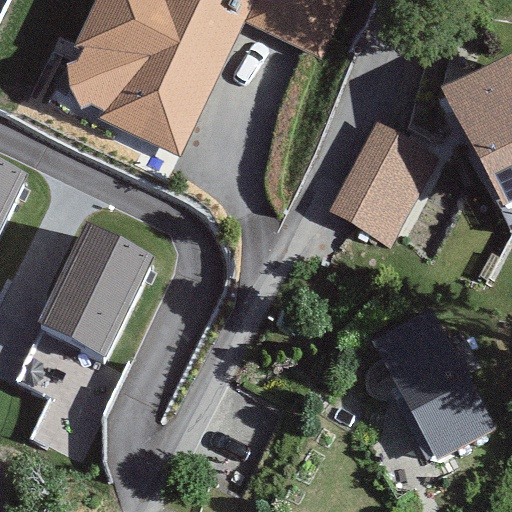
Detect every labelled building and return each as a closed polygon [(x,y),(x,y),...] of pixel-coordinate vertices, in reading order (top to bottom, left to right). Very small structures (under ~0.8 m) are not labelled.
[(321,59),(348,0),(95,0),(74,46),(84,47),(78,59),(67,64),(70,87),(82,108),(92,105),(105,111),(99,118),(180,156),(245,22),(321,59)] [(501,204),(511,198),(511,52),(443,87),(501,204)] [(440,159),(378,124),(328,211),(390,246),(440,159)] [(0,231),(28,175),(0,161),(0,231)] [(156,257),(90,224),(41,322),(107,355),(156,257)] [(500,425),(433,307),(373,341),(440,459),(500,425)]
